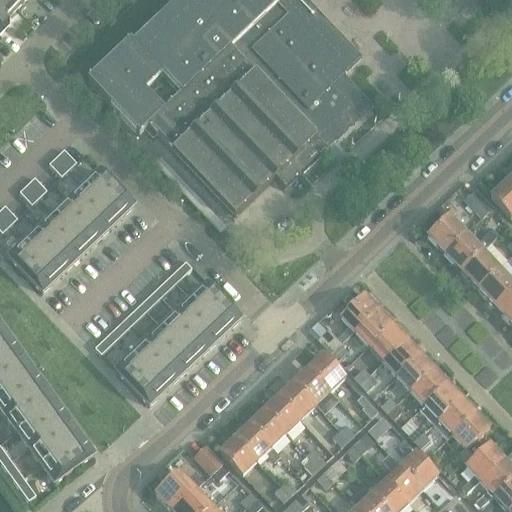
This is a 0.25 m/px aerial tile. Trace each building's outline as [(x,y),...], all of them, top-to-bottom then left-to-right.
[(0,0),(0,37),(7,30),(2,26),(16,11),(4,0),(0,0)] [(4,0),(16,11),(26,0),(33,0),(35,1),(36,0),(4,0)] [(180,0),(130,48),(128,46),(86,85),(138,140),(138,139),(147,131),(172,156),(170,157),(233,224),(274,185),(284,194),(373,110),(343,78),(360,61),(302,0),(180,0)] [(63,154),(56,161),(68,174),(76,167),(63,154)] [(219,236),(220,235),(226,229),(160,159),(153,166),(219,236)] [(56,161),(48,168),(61,181),(68,174),(56,161)] [(99,175),(84,190),(117,225),(132,210),(99,175)] [(34,182),(26,189),(39,202),(46,195),(34,182)] [(492,200),(511,221),(511,185),(510,183),(492,200)] [(26,189),(19,196),(31,209),(39,202),(26,189)] [(84,190),(69,204),(102,239),(117,225),(84,190)] [(465,203),(482,222),(492,213),(475,194),(465,203)] [(69,204),(54,218),(87,253),(102,239),(69,204)] [(4,210),(0,214),(0,220),(9,230),(17,223),(4,210)] [(54,218),(39,232),(72,267),(87,253),(54,218)] [(427,239),(445,258),(467,237),(449,218),(427,239)] [(0,220),(0,235),(1,237),(9,230),(0,220)] [(39,232),(25,247),(58,281),(72,267),(39,232)] [(467,237),(445,258),(461,275),(483,254),(482,254),(496,240),(489,234),(476,247),(467,237)] [(25,247),(9,261),(42,296),(58,281),(25,247)] [(483,254),(461,275),(477,292),(505,266),(506,265),(490,248),(483,255),(483,254)] [(185,266),(169,281),(175,287),(191,272),(185,266)] [(511,273),(505,266),(477,292),(494,310),(511,293),(511,273)] [(169,281),(154,295),(161,301),(175,287),(169,281)] [(206,288),(191,303),(224,338),(239,323),(206,288)] [(511,293),(494,310),(511,328),(511,327),(511,293)] [(154,295),(140,309),(146,315),(161,301),(154,295)] [(340,324),(354,338),(377,316),(364,301),(340,324)] [(191,303),(176,317),(209,352),(224,338),(191,303)] [(140,309),(125,323),(131,330),(146,315),(140,309)] [(377,316),(354,338),(368,353),(392,331),(377,316)] [(176,317),(161,332),(194,366),(209,352),(176,317)] [(125,323),(110,337),(116,344),(131,330),(125,323)] [(392,331),(368,353),(382,368),(405,345),(392,331)] [(161,332),(146,346),(179,380),(194,366),(161,332)] [(317,343),(332,359),(341,350),(342,349),(328,333),(317,343)] [(110,337),(94,352),(100,359),(116,344),(110,337)] [(0,347),(0,372),(20,359),(8,342),(0,347)] [(405,345),(382,368),(395,382),(419,360),(405,345)] [(146,346),(131,360),(164,394),(179,380),(146,346)] [(341,350),(332,359),(337,365),(346,356),(341,350)] [(20,359),(0,372),(0,397),(32,375),(20,359)] [(131,360),(116,375),(149,409),(164,394),(131,360)] [(306,375),(328,399),(344,384),(321,360),(306,375)] [(419,360),(395,382),(409,397),(433,375),(419,360)] [(363,372),(353,381),(352,382),(359,389),(370,379),(363,372)] [(0,397),(0,412),(5,420),(44,392),(32,375),(0,397)] [(306,375),(292,388),(314,412),(322,421),(336,407),(328,399),(306,375)] [(433,375),(409,397),(423,411),(447,389),(433,375)] [(370,379),(359,389),(365,396),(376,386),(370,379)] [(277,402),(300,426),(314,412),(292,388),(277,402)] [(423,411),(418,416),(432,430),(461,404),(447,389),(423,411)] [(56,408),(44,392),(5,420),(17,436),(56,408)] [(361,400),(356,404),(363,411),(361,413),(370,423),(377,416),(368,407),(361,400)] [(263,415),(285,439),(300,426),(277,402),(263,415)] [(380,411),(387,418),(396,409),(389,402),(380,411)] [(461,404),(432,430),(446,445),(450,440),(474,418),(461,404)] [(29,453),(67,425),(56,408),(17,436),(29,453)] [(396,409),(387,418),(392,424),(401,415),(396,409)] [(271,453),(272,452),(285,439),(263,415),(248,429),(271,453)] [(450,440),(463,454),(457,460),(467,471),(481,458),(472,449),(488,433),(474,418),(450,440)] [(79,441),(67,425),(29,453),(41,469),(79,441)] [(234,443),(256,467),(266,458),(274,466),(280,461),(272,452),(271,453),(248,429),(234,443)] [(337,436),(346,446),(354,438),(345,429),(337,436)] [(417,431),(408,439),(408,440),(415,447),(424,438),(417,431)] [(332,442),(341,451),(346,446),(337,436),(332,442)] [(424,438),(415,447),(420,453),(429,444),(424,438)] [(41,469),(53,487),(92,459),(79,441),(41,469)] [(241,482),(242,480),(256,467),(234,443),(218,457),(241,482)] [(351,451),(360,460),(368,452),(359,443),(351,451)] [(404,444),(397,450),(409,463),(401,471),(399,473),(421,496),(436,482),(414,459),(416,457),(404,444)] [(205,450),(193,462),(210,480),(213,478),(222,469),(223,468),(205,450)] [(465,473),(472,481),(462,491),(467,497),(477,487),(479,488),(503,465),(489,450),(481,458),(467,471),(465,473)] [(354,466),(360,460),(351,451),(345,456),(354,466)] [(309,463),(309,464),(317,473),(325,466),(313,453),(305,459),(309,463)] [(0,466),(1,468),(3,471),(11,466),(5,457),(0,460),(0,466)] [(388,459),(381,466),(393,478),(385,486),(407,510),(421,496),(399,473),(401,471),(388,459)] [(302,469),(311,479),(317,473),(309,464),(302,469)] [(479,488),(486,496),(475,505),(480,511),(491,501),(492,502),(511,483),(511,474),(503,465),(479,488)] [(17,474),(11,466),(3,471),(9,479),(17,474)] [(222,469),(213,478),(219,484),(228,475),(222,469)] [(322,478),(331,487),(338,480),(329,471),(322,478)] [(9,479),(15,488),(23,482),(17,474),(9,479)] [(177,478),(154,499),(165,511),(176,511),(194,495),(200,490),(190,480),(184,486),(177,478)] [(325,493),(331,487),(322,478),(316,484),(325,493)] [(29,491),(23,482),(15,488),(22,496),(29,491)] [(511,483),(492,502),(497,507),(501,511),(510,511),(511,510),(511,483)] [(280,491),(288,501),(296,494),(287,485),(280,491)] [(370,500),(381,511),(404,511),(407,510),(385,486),(370,500)] [(22,496),(28,505),(35,500),(29,491),(22,496)] [(273,497),(282,506),(288,501),(280,491),(273,497)] [(363,492),(349,505),(355,511),(381,511),(370,500),(363,492)] [(209,511),(194,495),(176,511),(209,511)] [(239,506),(244,511),(246,511),(255,504),(249,497),(239,506)] [(300,499),(293,506),(299,511),(308,511),(310,510),(309,508),(300,499)] [(480,511),(478,511),(491,511),(497,507),(492,502),(491,501),(480,511)]
